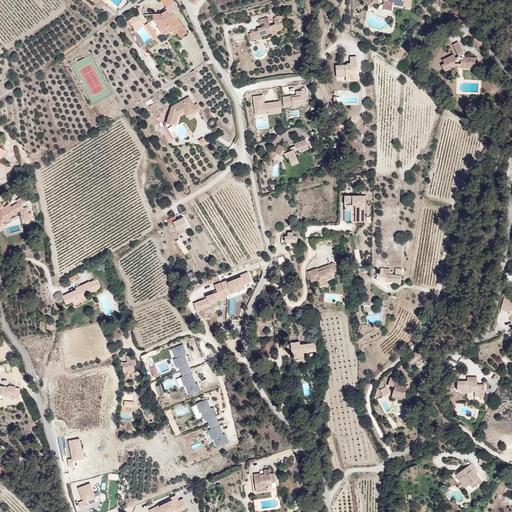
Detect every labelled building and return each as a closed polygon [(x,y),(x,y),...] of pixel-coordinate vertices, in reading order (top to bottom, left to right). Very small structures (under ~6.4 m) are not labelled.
[(382,0),(381,5),(412,10),(412,0),(382,0)] [(164,12),(154,12),(168,32),(174,29),(180,39),(190,34),(175,14),(179,10),(174,4),(164,12)] [(139,48),(151,40),(135,15),(128,20),(136,32),(131,35),(139,48)] [(149,21),(145,24),(153,40),(158,38),(149,21)] [(258,29),(262,40),(283,34),(281,23),(258,29)] [(479,58),(459,40),(441,67),(447,73),(475,71),(479,58)] [(360,82),(357,55),(336,59),(337,82),(360,82)] [(283,107),(307,104),(305,89),(295,90),(295,94),(282,96),(283,107)] [(253,95),(254,113),(269,112),(269,114),(282,113),(281,100),(264,101),(264,94),(253,95)] [(191,120),(201,113),(192,95),(172,105),(166,126),(175,129),(183,117),(191,120)] [(149,105),(155,117),(161,114),(155,103),(149,105)] [(306,138),(295,143),(298,155),(310,151),(306,138)] [(285,148),(278,144),(271,155),(279,160),(285,148)] [(293,150),(283,156),(289,168),(299,163),(293,150)] [(366,222),(366,194),(345,194),(345,222),(354,221),(354,222),(366,222)] [(1,202),(0,202),(0,231),(1,231),(0,230),(0,225),(3,225),(2,222),(11,220),(10,217),(13,216),(19,212),(22,224),(32,222),(31,221),(29,213),(23,203),(28,200),(25,195),(21,196),(16,199),(16,202),(11,206),(9,203),(4,206),(1,202)] [(184,217),(170,221),(181,234),(190,227),(184,217)] [(333,261),(308,271),(312,283),(318,282),(321,289),(329,286),(328,280),(336,271),(333,261)] [(377,267),(378,279),(403,285),(404,274),(377,267)] [(249,272),(214,283),(216,291),(206,294),(207,297),(194,301),(197,310),(211,306),(210,303),(227,297),(226,294),(246,288),(245,284),(252,281),(249,272)] [(100,288),(95,280),(61,296),(63,306),(100,288)] [(511,298),(507,297),(503,309),(511,311),(511,298)] [(292,342),(298,360),(317,354),(316,345),(301,347),(301,343),(292,342)] [(185,343),(171,347),(177,367),(179,366),(182,376),(181,376),(183,385),(186,384),(189,394),(198,392),(185,343)] [(118,360),(125,373),(135,372),(136,357),(118,360)] [(153,377),(159,374),(155,364),(149,367),(153,377)] [(491,378),(496,382),(499,378),(495,374),(491,378)] [(394,386),(395,377),(389,376),(387,385),(394,386)] [(460,381),(460,392),(486,397),(486,384),(480,384),(480,378),(469,377),(469,380),(460,381)] [(20,387),(0,384),(0,394),(21,396),(20,387)] [(396,384),(391,396),(404,401),(407,389),(396,384)] [(386,386),(379,388),(382,396),(389,393),(386,386)] [(383,395),(377,399),(385,413),(391,409),(383,395)] [(210,398),(197,402),(203,420),(206,419),(212,439),(214,438),(217,446),(229,443),(226,433),(221,434),(210,398)] [(169,409),(164,411),(176,435),(181,433),(169,409)] [(11,466),(0,458),(0,471),(6,476),(11,466)] [(473,464),(458,475),(472,493),(483,481),(473,464)] [(275,473),(257,472),(258,490),(277,490),(275,473)] [(172,499),(149,508),(150,511),(177,511),(188,508),(183,497),(178,500),(176,494),(170,496),(172,499)]
